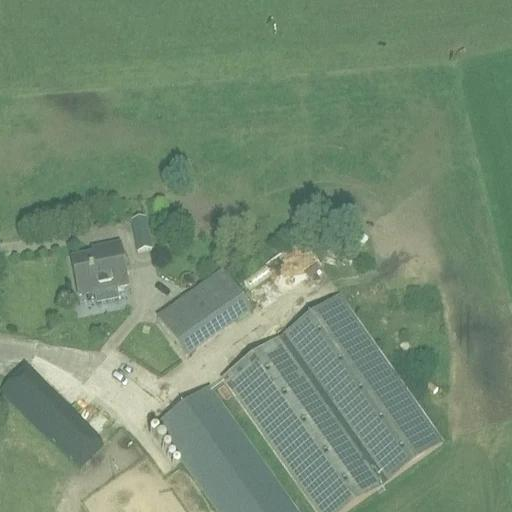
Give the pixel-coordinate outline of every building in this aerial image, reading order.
[(145,219),(130,222),(137,254),(151,251),(145,219)] [(78,297),(128,287),(119,245),(103,248),(104,253),(70,260),(78,297)] [(300,251),(272,272),(284,288),(312,266),(300,251)] [(185,359),(250,313),(222,274),(157,320),(185,359)] [(266,283),(256,288),(265,304),(275,299),(266,283)] [(314,511),(346,511),(383,486),(443,444),(338,297),(279,339),(221,380),(314,511)] [(102,447),(39,383),(25,368),(0,392),(45,438),(48,436),(80,468),(102,447)] [(216,511),(294,511),(208,389),(156,426),(216,511)]
